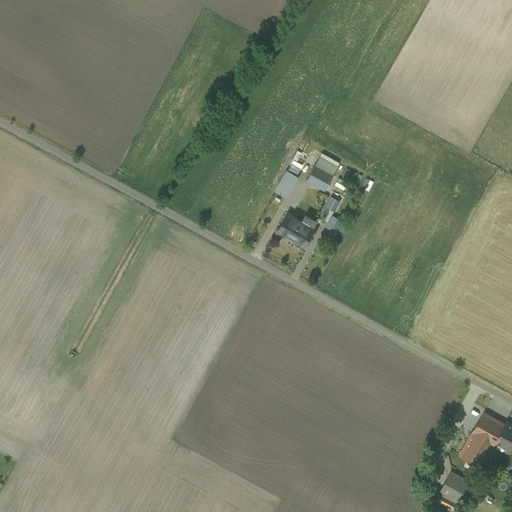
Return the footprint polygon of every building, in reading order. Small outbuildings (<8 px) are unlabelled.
[(300,149),(310,154),(315,146),(305,141),(300,149)] [(333,175),(314,164),(305,179),(324,190),(333,175)] [(294,181),(283,175),(274,191),(285,197),(294,181)] [(367,178),(364,188),(371,190),(374,180),(367,178)] [(334,189),(343,194),(348,185),(339,180),(334,189)] [(326,207),(337,211),(342,200),(332,195),(326,207)] [(313,227),(287,212),(276,231),(302,247),(313,227)] [(326,230),(342,238),(348,226),(332,218),(326,230)] [(504,424),(483,412),(460,454),(478,464),(490,442),(493,444),(504,424)] [(511,425),(505,422),(504,424),(493,444),(494,445),(495,442),(511,451),(511,425)] [(467,481),(450,472),(439,492),(456,501),(459,496),(463,498),(468,488),(464,486),(467,481)] [(451,500),(444,497),(441,503),(452,509),(456,503),(451,500)]
